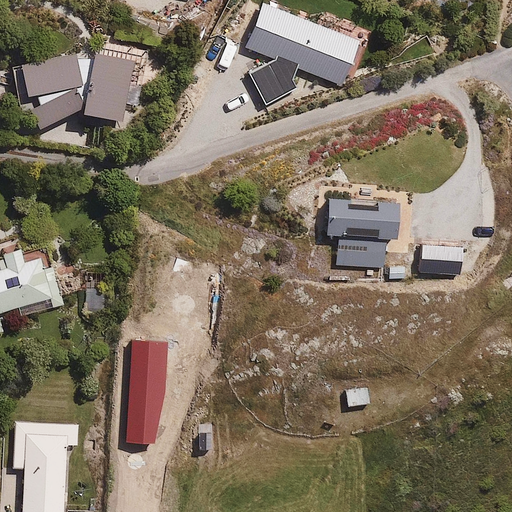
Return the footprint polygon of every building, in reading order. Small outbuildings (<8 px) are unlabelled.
[(299,86),(293,75),(300,64),(344,83),(364,41),(276,0),(265,0),(248,42),(282,56),(250,72),(265,102),(299,86)] [(123,121),(130,102),(133,79),(142,79),(141,64),(132,64),(130,56),(110,56),(110,49),(97,49),(97,57),(76,57),(74,49),(23,63),(26,94),(40,93),(41,103),(31,107),(40,128),(85,105),(85,113),(123,121)] [(352,193),(332,192),(330,235),(341,235),(339,266),(388,269),(390,236),(397,236),(400,197),(379,196),(379,202),(352,201),(352,193)] [(0,309),(51,295),(53,305),(66,302),(56,264),(46,266),(44,255),(28,259),(24,243),(3,248),(5,255),(0,256),(0,309)] [(424,264),(405,264),(405,280),(424,280),(424,264)] [(65,511),(69,443),(79,443),(80,420),(15,417),(13,464),(25,465),(22,511),(65,511)]
